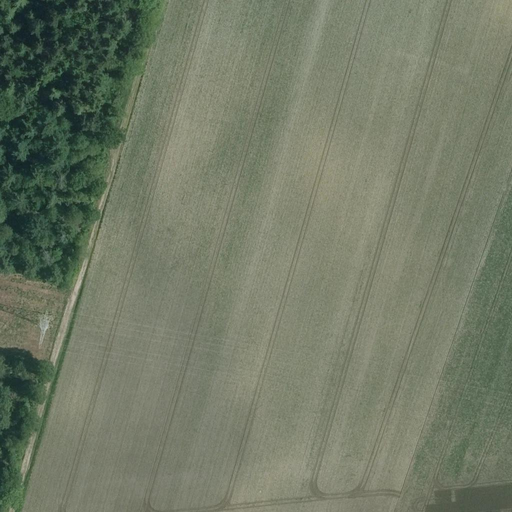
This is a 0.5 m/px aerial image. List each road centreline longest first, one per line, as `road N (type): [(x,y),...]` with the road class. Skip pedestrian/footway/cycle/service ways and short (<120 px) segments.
road 1 (track): [(12,511),(118,134)]
road 2 (track): [(118,134),(156,0)]
road 3 (track): [(118,134),(0,79)]
